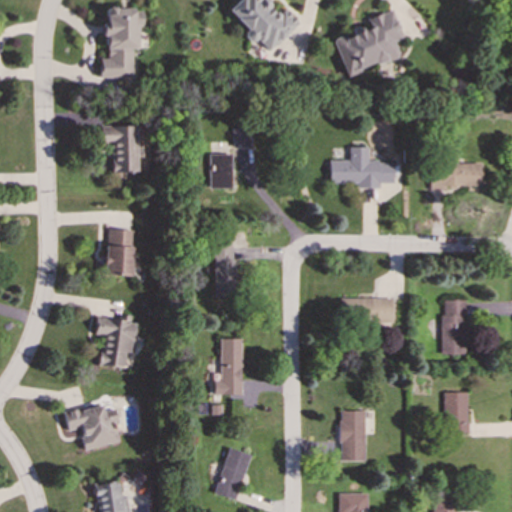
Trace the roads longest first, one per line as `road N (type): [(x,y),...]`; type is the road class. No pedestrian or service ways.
road 1 (residential): [(46,0),(45,283),(26,351),(0,395)]
road 2 (residential): [(295,256),(292,511)]
road 3 (residential): [(511,255),(486,247),(332,245),(295,256)]
